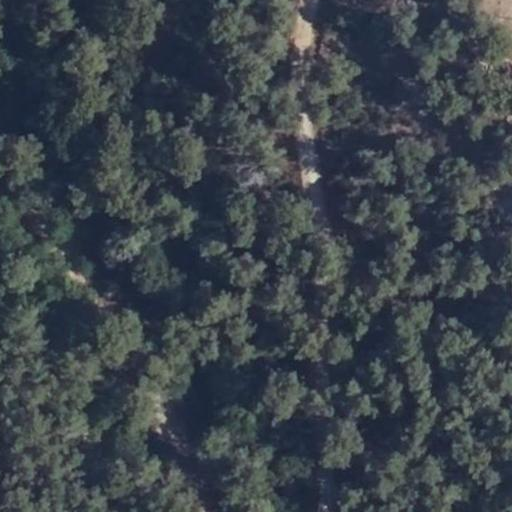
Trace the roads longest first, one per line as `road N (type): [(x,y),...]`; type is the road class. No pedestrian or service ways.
road 1 (track): [(303,511),(313,487),(315,285),(290,131),(310,0)]
road 2 (track): [(0,128),(157,381),(191,477),(218,511)]
